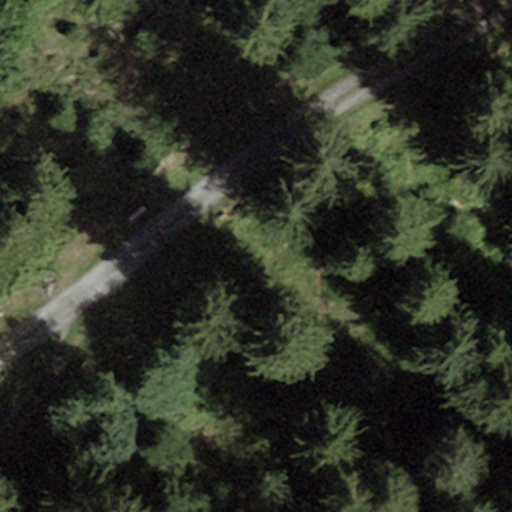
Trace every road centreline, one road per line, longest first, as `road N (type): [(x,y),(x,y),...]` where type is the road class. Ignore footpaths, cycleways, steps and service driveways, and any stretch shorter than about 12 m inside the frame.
road 1 (track): [(0,354),(99,288),(317,108),(493,0)]
road 2 (track): [(99,288),(76,374),(0,464)]
